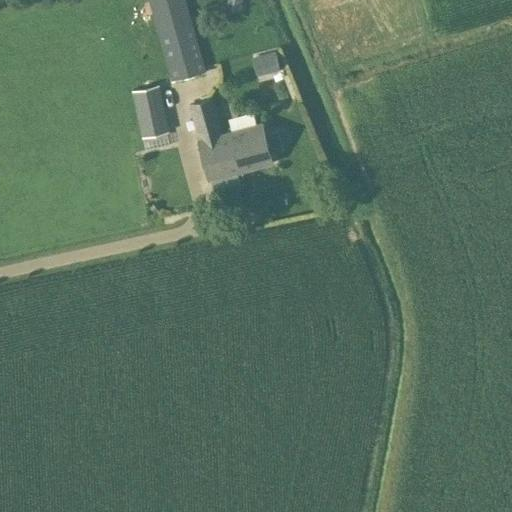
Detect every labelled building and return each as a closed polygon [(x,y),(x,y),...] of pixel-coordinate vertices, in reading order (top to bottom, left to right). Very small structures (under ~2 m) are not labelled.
[(201,50),(194,28),(186,0),(149,0),(173,82),(207,72),(201,50)] [(227,0),(225,9),(240,12),(242,0),(227,0)] [(284,75),(278,47),(253,53),(259,81),(284,75)] [(169,130),(159,85),(134,90),(143,136),(169,130)] [(231,131),(224,133),(213,97),(189,105),(199,140),(211,181),(242,172),(231,131)] [(278,130),(265,134),(262,122),(231,131),(242,172),(274,163),(270,152),(284,149),(278,130)]
